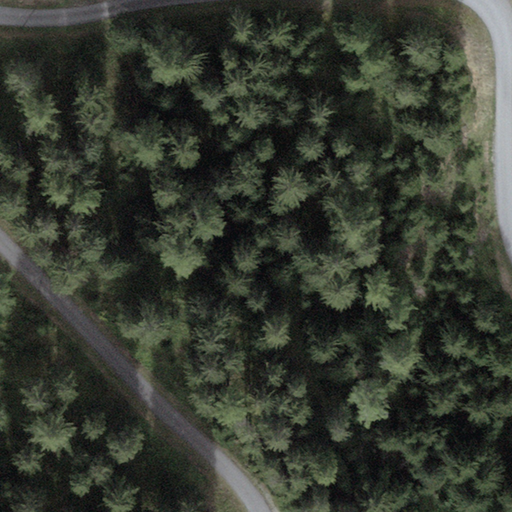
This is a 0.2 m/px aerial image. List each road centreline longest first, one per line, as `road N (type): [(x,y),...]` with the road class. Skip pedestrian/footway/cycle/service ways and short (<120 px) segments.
road 1 (track): [(0,239),(259,511)]
road 2 (track): [(511,226),(503,169),(502,29),(488,0)]
road 3 (track): [(151,0),(102,11),(0,14)]
